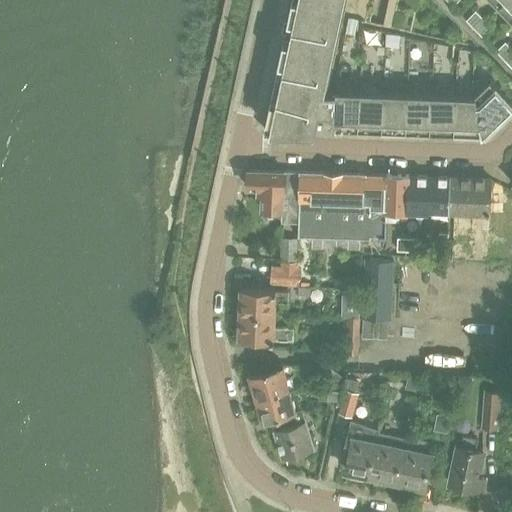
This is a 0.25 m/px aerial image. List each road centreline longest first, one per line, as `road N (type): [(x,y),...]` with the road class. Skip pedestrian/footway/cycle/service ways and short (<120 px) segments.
road 1 (residential): [(361,511),(270,489),(235,454),(206,303),(237,146)]
road 2 (residential): [(237,146),(477,153),(511,135)]
road 3 (residential): [(237,146),(269,0)]
